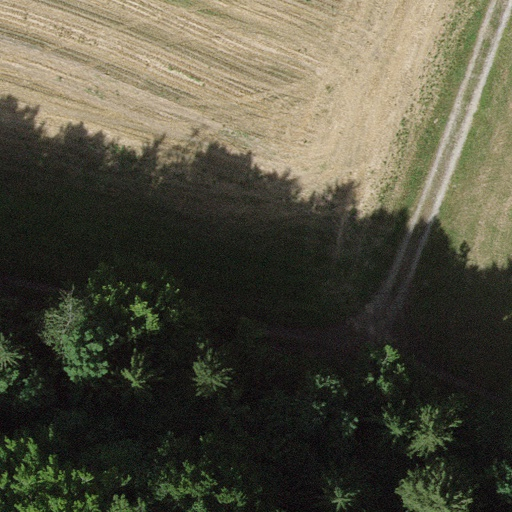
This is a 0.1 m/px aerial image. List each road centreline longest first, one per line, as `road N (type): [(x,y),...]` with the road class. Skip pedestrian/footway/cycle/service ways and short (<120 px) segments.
road 1 (track): [(511,406),(0,244)]
road 2 (track): [(499,0),(371,361)]
